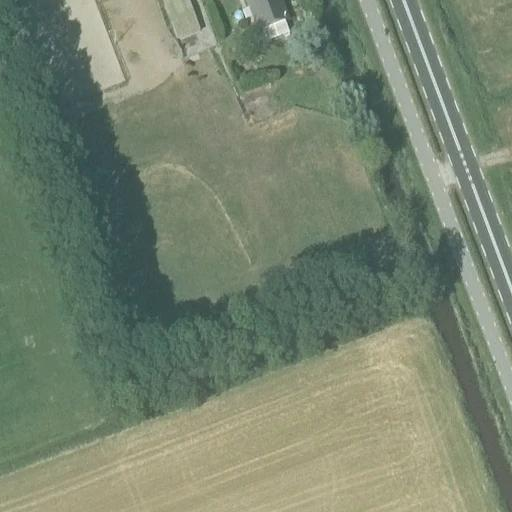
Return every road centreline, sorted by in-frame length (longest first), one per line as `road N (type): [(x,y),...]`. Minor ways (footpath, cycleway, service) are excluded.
road 1 (unclassified): [(367,0),(511,387)]
road 2 (primary): [(511,282),(407,0)]
